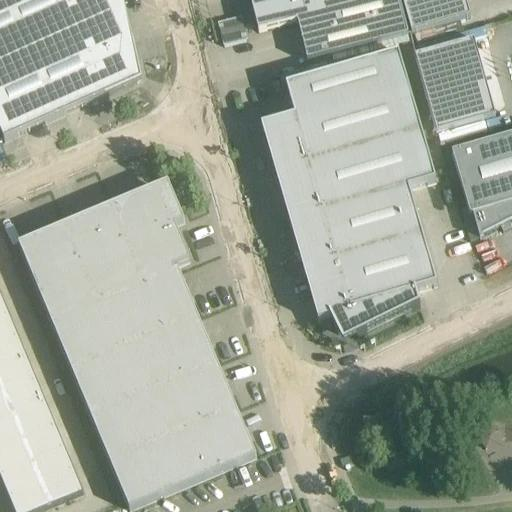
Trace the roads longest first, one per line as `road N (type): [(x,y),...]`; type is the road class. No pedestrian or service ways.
road 1 (unclassified): [(293,404),(204,109)]
road 2 (unclassified): [(293,404),(511,299)]
road 3 (unclassified): [(204,109),(0,190)]
road 4 (unknown): [(173,511),(312,462)]
